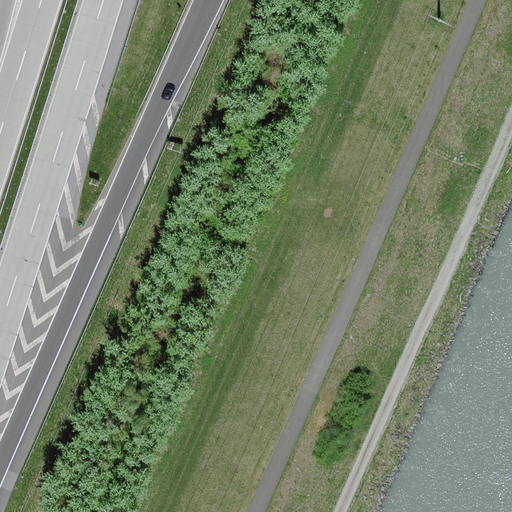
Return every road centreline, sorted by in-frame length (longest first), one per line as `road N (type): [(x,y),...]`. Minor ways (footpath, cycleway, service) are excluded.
road 1 (track): [(474,0),(254,511)]
road 2 (motorway): [(0,477),(208,0)]
road 3 (track): [(511,116),(339,511)]
road 4 (motorway): [(0,330),(104,0)]
road 5 (motorway): [(41,0),(0,134)]
